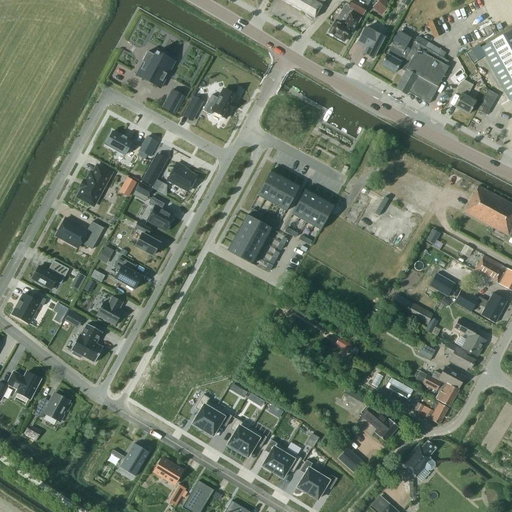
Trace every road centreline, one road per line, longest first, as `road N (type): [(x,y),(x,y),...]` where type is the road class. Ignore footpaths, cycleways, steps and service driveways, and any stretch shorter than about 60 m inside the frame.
road 1 (residential): [(0,289),(102,101),(118,98),(228,158)]
road 2 (residential): [(265,138),(119,410)]
road 3 (residential): [(228,158),(98,397)]
road 4 (secondary): [(511,173),(289,55)]
road 5 (residential): [(288,511),(119,410)]
road 6 (residential): [(392,458),(415,436),(453,426),(485,372)]
road 7 (residential): [(98,397),(0,322)]
